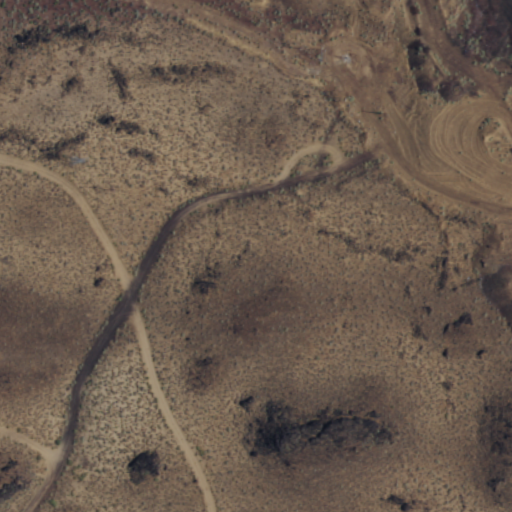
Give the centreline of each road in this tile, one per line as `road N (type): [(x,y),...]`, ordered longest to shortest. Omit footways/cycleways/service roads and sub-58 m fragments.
road 1 (track): [(383,143),(218,194),(175,216),(82,369),(69,435),(24,511)]
road 2 (track): [(124,298),(152,384),(210,511)]
road 3 (track): [(0,157),(45,171),(78,196),(131,286)]
